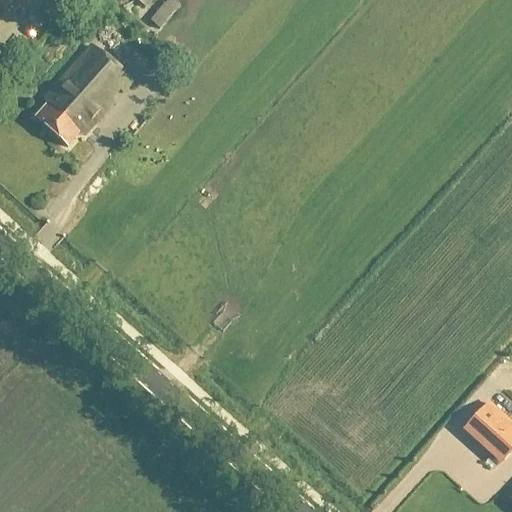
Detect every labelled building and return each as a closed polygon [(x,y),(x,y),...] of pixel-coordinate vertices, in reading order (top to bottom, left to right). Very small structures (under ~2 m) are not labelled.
[(0,0),(0,12),(11,0),(0,0)] [(12,22),(33,34),(45,12),(25,0),(12,22)] [(142,10),(151,0),(134,0),(133,2),(142,10)] [(175,10),(166,2),(148,22),(157,30),(175,10)] [(89,130),(128,87),(88,50),(40,104),(45,109),(32,122),(64,151),(86,127),(89,130)] [(498,464),(511,448),(511,424),(487,403),(461,433),(498,464)]
